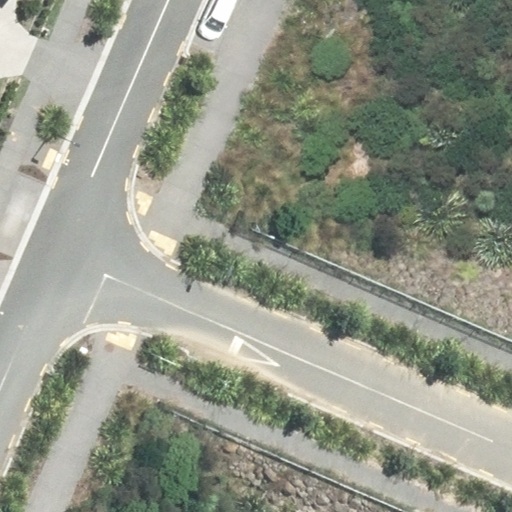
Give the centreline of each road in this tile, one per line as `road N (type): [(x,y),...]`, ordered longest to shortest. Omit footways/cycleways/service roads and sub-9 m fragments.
road 1 (residential): [(511,437),(71,247)]
road 2 (residential): [(170,0),(71,247)]
road 3 (residential): [(71,247),(0,404)]
